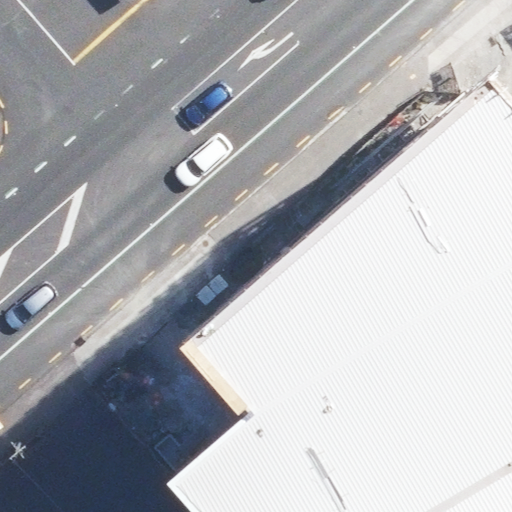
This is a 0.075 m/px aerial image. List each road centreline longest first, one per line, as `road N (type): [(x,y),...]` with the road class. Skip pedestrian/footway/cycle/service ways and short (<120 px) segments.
road 1 (secondary): [(163,163),(348,0)]
road 2 (secondary): [(0,307),(163,163)]
road 3 (tertiary): [(19,0),(163,163)]
